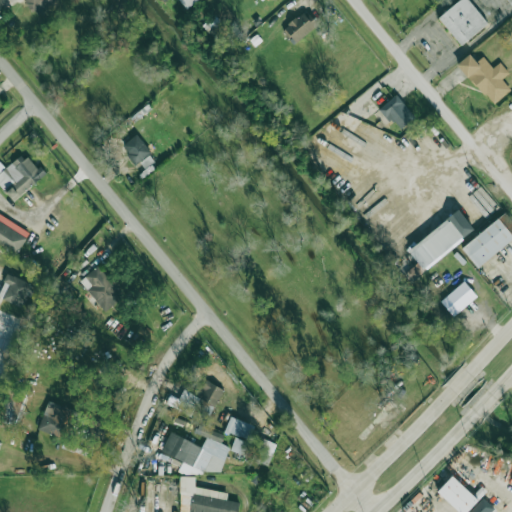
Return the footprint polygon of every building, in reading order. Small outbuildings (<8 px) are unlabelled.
[(25,0),(34,15),(58,1),(57,0),(25,0)] [(177,0),(184,9),(196,0),(177,0)] [(461,46),(488,23),(468,0),(460,0),(438,18),(461,46)] [(297,44),(318,23),(304,10),(283,30),(297,44)] [(493,68),(483,56),(476,62),(470,54),(458,63),(491,105),(511,89),(502,79),(509,73),(500,62),(493,68)] [(414,115),(395,96),(383,108),(403,127),(414,115)] [(124,143),(133,164),(150,157),(140,135),(124,143)] [(344,157),(354,169),(367,157),(357,145),(344,157)] [(0,173),(0,185),(6,192),(23,176),(32,186),(44,175),(24,152),(0,173)] [(503,212),(511,222),(511,233),(511,234),(511,235),(511,240),(480,269),(462,249),(503,212)] [(0,244),(16,255),(30,233),(0,213),(0,244)] [(452,221),(421,244),(433,260),(473,229),(464,217),(454,224),(452,221)] [(106,311),(124,296),(99,265),(81,280),(106,311)] [(2,303),(27,303),(27,279),(2,279),(2,303)] [(454,316),(477,296),(464,280),(440,301),(454,316)] [(192,409),(208,418),(224,390),(207,381),(192,409)] [(3,426),(22,426),(22,391),(3,391),(3,426)] [(73,411),(50,401),(39,429),(62,438),(73,411)] [(255,425),(230,416),(225,431),(249,440),(255,425)] [(161,453),(202,471),(203,468),(219,474),(231,445),(208,436),(203,446),(170,433),(161,453)] [(270,442),(261,439),(259,446),(268,449),(270,442)] [(452,476),(478,500),(482,496),(495,509),(492,511),(457,511),(436,492),(452,476)] [(238,511),(240,503),(194,494),(190,511),(238,511)]
